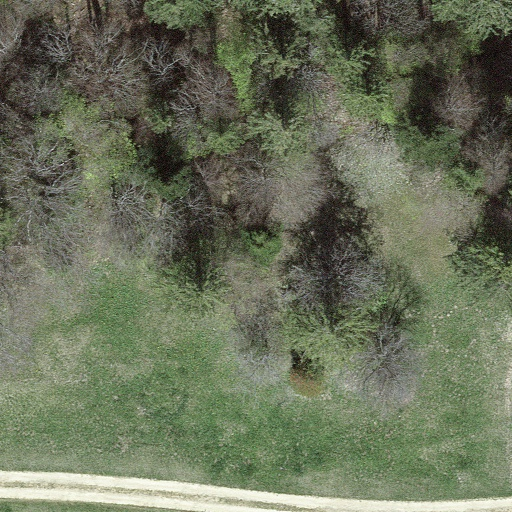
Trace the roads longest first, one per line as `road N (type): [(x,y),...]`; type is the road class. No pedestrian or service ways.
road 1 (track): [(484,511),(470,372),(430,238)]
road 2 (track): [(0,496),(57,494),(208,511)]
